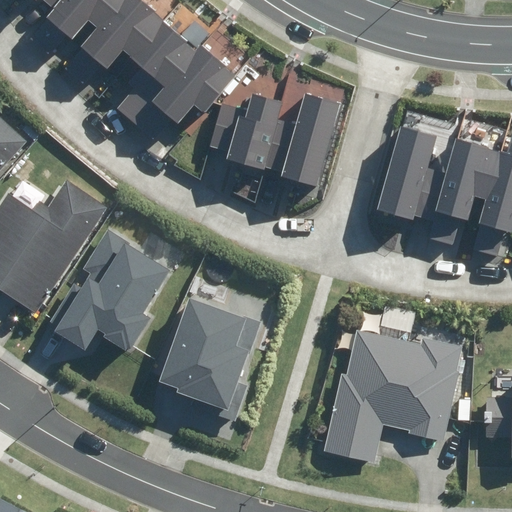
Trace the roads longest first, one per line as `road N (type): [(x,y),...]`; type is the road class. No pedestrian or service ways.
road 1 (residential): [(0,56),(133,173),(323,258)]
road 2 (residential): [(0,405),(128,472),(257,511)]
road 3 (residential): [(394,30),(323,258)]
road 4 (residential): [(323,258),(360,270),(511,285)]
